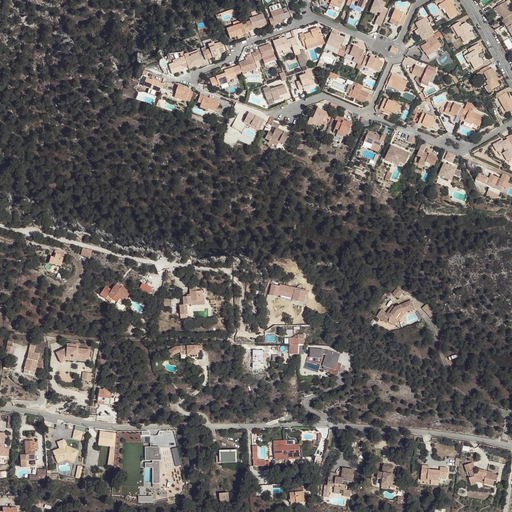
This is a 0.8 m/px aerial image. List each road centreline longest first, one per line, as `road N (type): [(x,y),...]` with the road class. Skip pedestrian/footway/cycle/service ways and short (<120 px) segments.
road 1 (residential): [(0,223),(143,261),(230,274),(229,338),(94,339),(10,328)]
road 2 (residential): [(0,409),(109,427),(346,425),(511,445)]
road 3 (residential): [(186,79),(230,60),(238,46),(295,25)]
